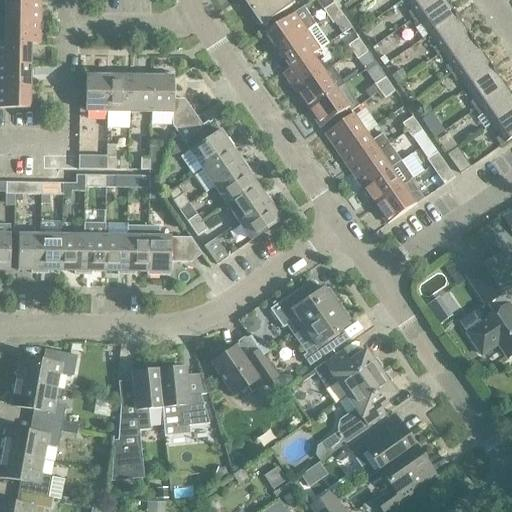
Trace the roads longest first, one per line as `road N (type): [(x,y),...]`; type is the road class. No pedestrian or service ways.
road 1 (residential): [(0,323),(201,322),(340,220)]
road 2 (residential): [(340,220),(202,21)]
road 3 (residential): [(511,469),(379,275)]
road 4 (residential): [(0,144),(57,142),(68,124),(69,24)]
road 5 (residential): [(379,275),(511,185)]
road 6 (residential): [(69,24),(202,21)]
